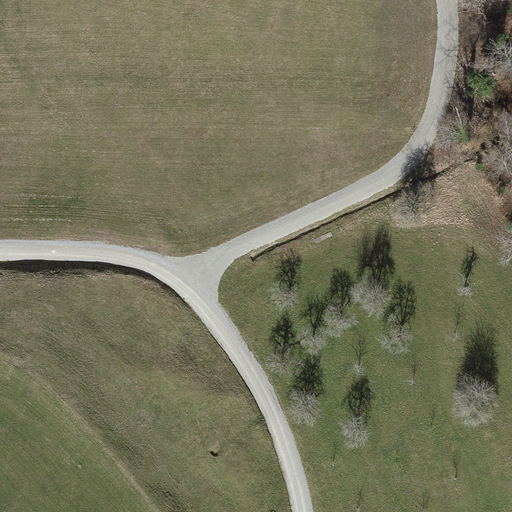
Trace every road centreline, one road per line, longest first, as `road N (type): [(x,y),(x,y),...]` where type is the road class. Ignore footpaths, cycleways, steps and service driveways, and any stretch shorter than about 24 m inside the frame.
road 1 (track): [(0,251),(81,251),(149,268),(193,295),(279,428),(300,511)]
road 2 (track): [(193,295),(217,259),(373,192),(439,129),(451,0)]
